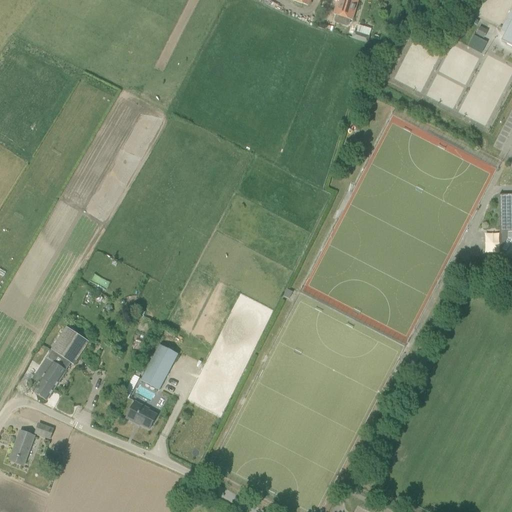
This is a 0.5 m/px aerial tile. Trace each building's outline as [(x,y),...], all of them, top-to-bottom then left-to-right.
[(335,0),(338,0),(333,14),(353,21),(359,0),(335,0)] [(511,46),(511,7),(500,31),(506,34),(504,37),(502,41),(511,46)] [(486,31),(479,27),(475,35),(482,38),(486,31)] [(355,32),(352,38),(367,44),(370,37),(355,32)] [(487,44),(474,37),(468,48),(481,55),(487,44)] [(501,264),(511,270),(511,195),(500,195),(499,195),(500,234),(500,232),(511,231),(511,242),(505,256),(501,256),(501,254),(500,254),(500,265),(501,265),(501,264)] [(107,289),(110,283),(95,274),(91,281),(107,289)] [(45,360),(33,379),(39,383),(33,392),(47,401),(66,371),(71,363),(74,365),(89,342),(67,327),(52,350),(52,351),(47,358),(46,357),(45,359),(45,360)] [(141,381),(159,391),(178,355),(160,345),(141,381)] [(150,430),(157,416),(149,411),(150,409),(135,402),(126,419),(136,424),(137,423),(138,424),(150,430)] [(39,424),(36,434),(50,439),(53,429),(39,424)] [(21,431),(10,461),(24,467),(35,437),(21,431)]
